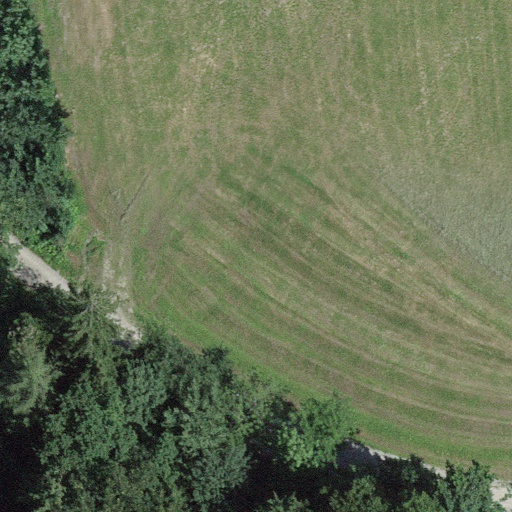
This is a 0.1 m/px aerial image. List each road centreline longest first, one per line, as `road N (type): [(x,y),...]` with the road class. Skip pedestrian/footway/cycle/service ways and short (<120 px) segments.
road 1 (track): [(0,242),(27,270),(282,426),(440,488),(511,493)]
road 2 (track): [(27,270),(5,383),(8,511)]
